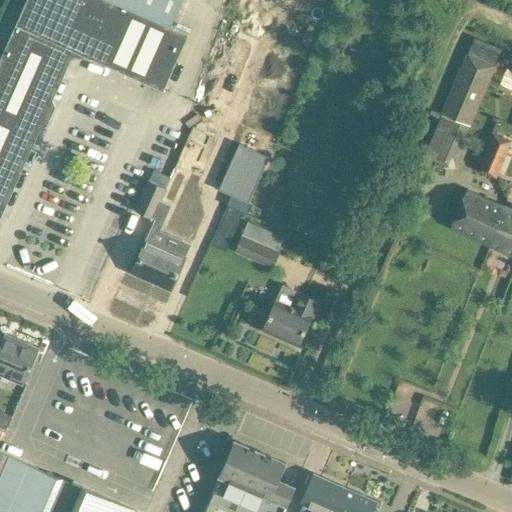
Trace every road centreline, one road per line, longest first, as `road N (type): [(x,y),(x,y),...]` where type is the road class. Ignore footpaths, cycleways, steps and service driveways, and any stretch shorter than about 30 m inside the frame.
road 1 (tertiary): [(511,505),(212,373)]
road 2 (tertiary): [(212,373),(0,285)]
road 3 (residential): [(153,511),(212,373)]
